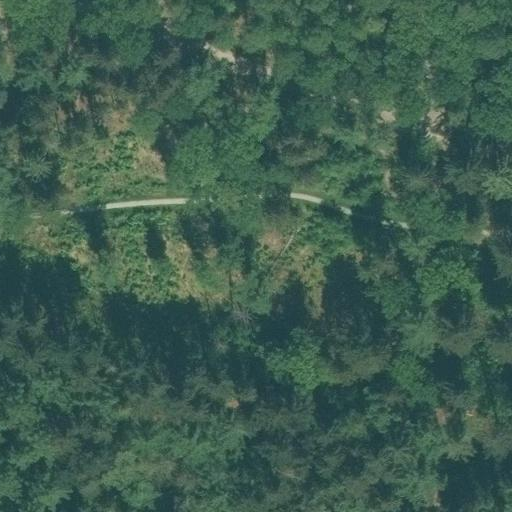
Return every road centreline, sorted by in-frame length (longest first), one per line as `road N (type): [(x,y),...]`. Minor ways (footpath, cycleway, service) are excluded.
road 1 (track): [(440,127),(257,67),(105,0)]
road 2 (track): [(448,234),(456,293),(447,418)]
road 3 (track): [(428,0),(440,127)]
